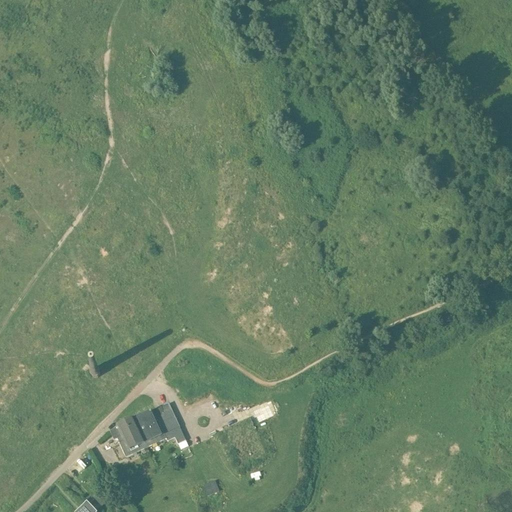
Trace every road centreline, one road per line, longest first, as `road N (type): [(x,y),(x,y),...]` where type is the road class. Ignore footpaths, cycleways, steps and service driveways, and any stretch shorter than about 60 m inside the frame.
road 1 (track): [(178,347),(201,342),(264,384),(281,382),(511,273)]
road 2 (unclassified): [(19,511),(178,347)]
